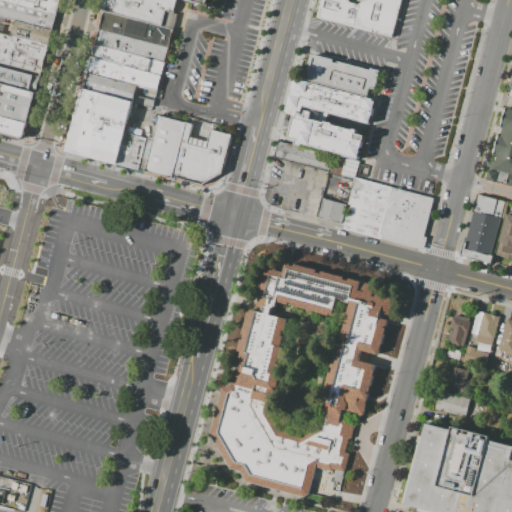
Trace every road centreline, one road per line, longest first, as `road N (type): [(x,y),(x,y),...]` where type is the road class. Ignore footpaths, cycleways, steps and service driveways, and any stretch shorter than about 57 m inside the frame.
road 1 (residential): [(508,0),(373,511)]
road 2 (residential): [(235,217),(511,291)]
road 3 (secondary): [(211,311),(157,511)]
road 4 (tertiary): [(0,308),(37,167)]
